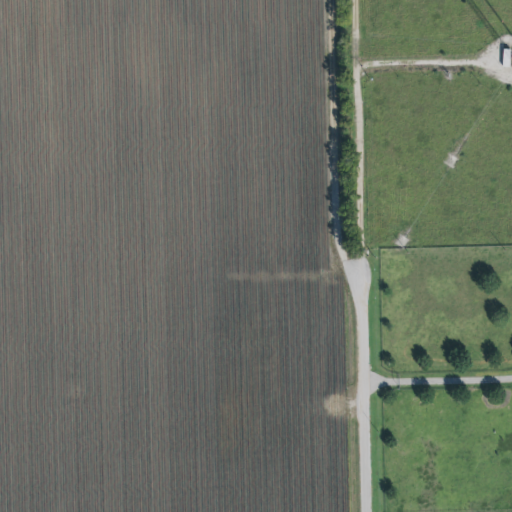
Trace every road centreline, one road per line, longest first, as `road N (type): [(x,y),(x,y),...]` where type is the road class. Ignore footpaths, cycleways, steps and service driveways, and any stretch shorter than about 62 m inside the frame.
road 1 (residential): [(370,511),(355,0)]
road 2 (track): [(367,294),(341,263),(332,208),(328,0)]
